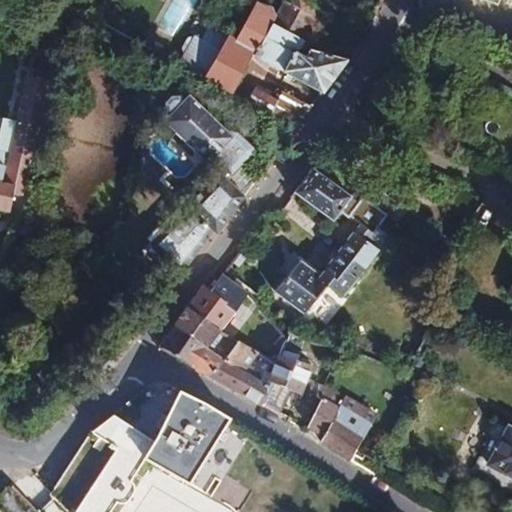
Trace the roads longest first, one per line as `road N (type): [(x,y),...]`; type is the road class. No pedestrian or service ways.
road 1 (residential): [(143,351),(310,141),(386,27)]
road 2 (residential): [(405,511),(143,351)]
road 3 (residential): [(143,351),(71,427),(22,453),(0,453)]
road 4 (residential): [(386,27),(511,77)]
